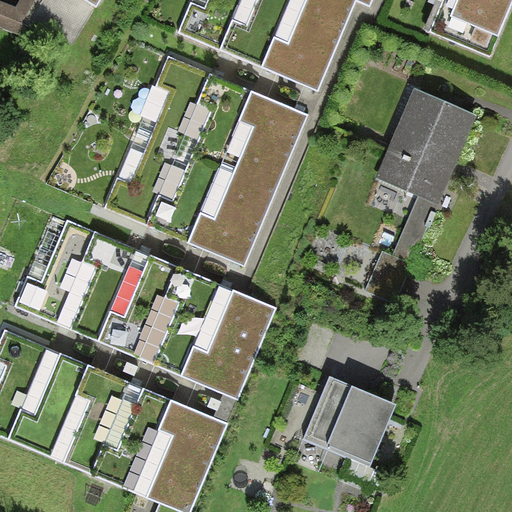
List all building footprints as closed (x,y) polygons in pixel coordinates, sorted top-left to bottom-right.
[(0,0),(0,27),(20,35),(34,44),(41,33),(23,22),(36,0),(20,0),(16,7),(0,0)] [(372,0),(192,0),(179,35),(228,55),(268,71),(310,88),(317,91),(356,0),(369,8),(372,0)] [(511,0),(440,0),(427,31),(490,57),(511,4),(511,0)] [(218,78),(169,57),(105,210),(154,231),(194,248),(235,265),(245,269),(310,117),(299,112),(258,95),(218,78)] [(396,303),(477,118),(416,92),(378,178),(421,197),(393,259),(382,254),(367,290),(396,303)] [(237,400),(276,308),(226,287),(145,253),(53,215),(14,307),(64,328),(146,362),(229,397),(237,400)] [(0,436),(178,511),(192,511),(229,424),(219,420),(136,385),(62,353),(5,330),(0,341),(0,436)] [(138,367),(128,364),(125,373),(135,376),(138,367)] [(373,463),(395,407),(331,382),(308,438),(373,463)] [(221,403),(212,400),(208,409),(218,413),(221,403)]
